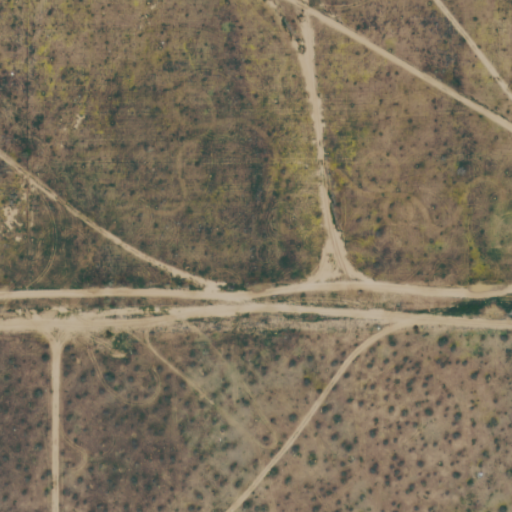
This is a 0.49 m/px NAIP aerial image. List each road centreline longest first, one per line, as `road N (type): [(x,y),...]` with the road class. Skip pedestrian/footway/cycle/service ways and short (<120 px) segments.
road 1 (track): [(0,313),(511,309)]
road 2 (track): [(55,511),(55,313)]
